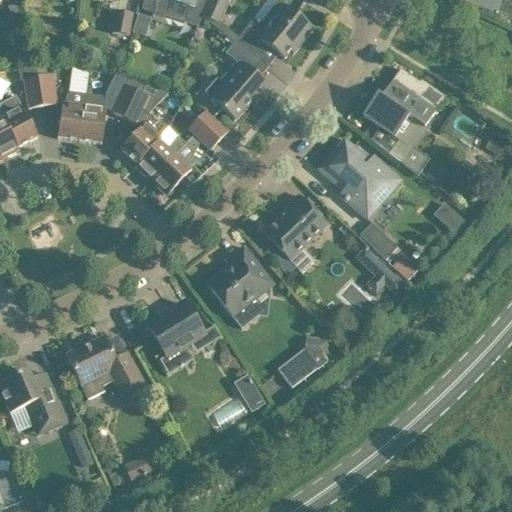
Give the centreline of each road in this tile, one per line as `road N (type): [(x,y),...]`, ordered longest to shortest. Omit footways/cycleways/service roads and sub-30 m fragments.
road 1 (residential): [(176,249),(311,120),(384,8)]
road 2 (primary): [(293,511),(383,447),(511,323)]
road 3 (residential): [(176,249),(107,175),(45,168),(0,188)]
road 4 (residential): [(20,330),(176,249)]
